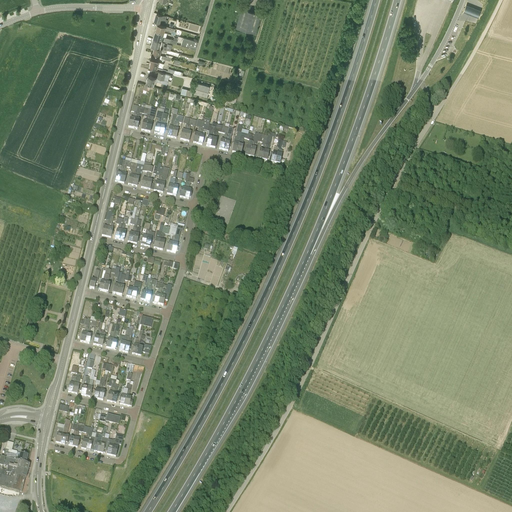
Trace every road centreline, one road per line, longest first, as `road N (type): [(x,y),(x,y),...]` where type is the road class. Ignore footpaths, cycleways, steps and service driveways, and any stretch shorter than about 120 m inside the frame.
road 1 (motorway): [(375,0),(288,245),(147,511)]
road 2 (motorway): [(171,511),(307,253)]
road 3 (motorway): [(307,253),(396,0)]
road 4 (motorway): [(307,253),(399,110)]
